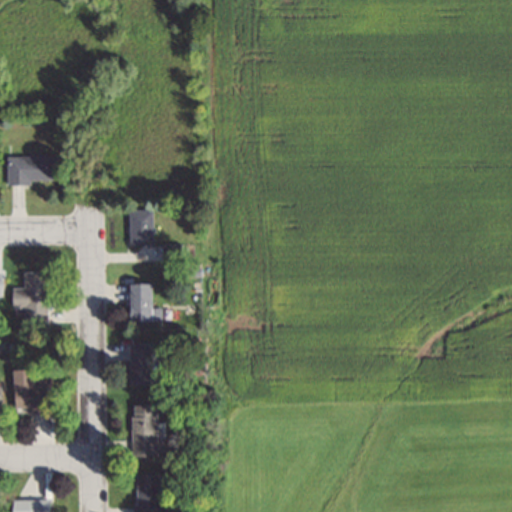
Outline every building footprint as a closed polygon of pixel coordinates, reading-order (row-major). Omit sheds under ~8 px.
[(63,156),(10,156),(10,182),(63,182),(63,156)] [(132,243),(157,243),(157,208),(132,208),(132,243)] [(51,271),(27,270),(27,287),(15,287),(15,306),(25,306),(24,323),(50,324),(51,271)] [(160,283),(134,283),(134,320),(160,320),(160,283)] [(136,342),(136,383),(161,383),(161,342),(136,342)] [(18,368),(18,411),(54,411),(54,384),(38,384),(38,368),(18,368)] [(164,456),(164,404),(137,404),(137,456),(164,456)] [(163,511),(164,472),(137,472),(137,511),(163,511)] [(53,511),(54,498),(13,498),(12,511),(53,511)]
